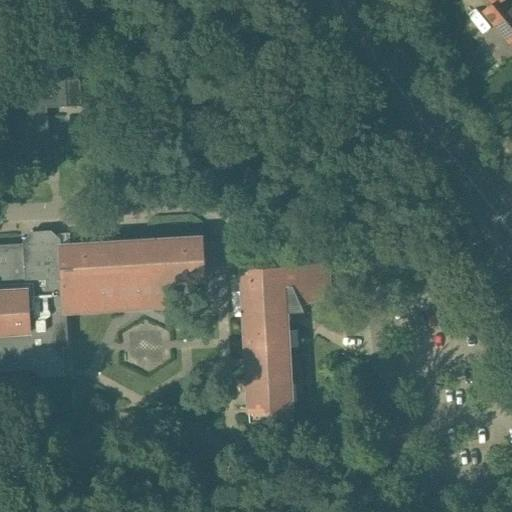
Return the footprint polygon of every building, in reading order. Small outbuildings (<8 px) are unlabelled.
[(495,0),(497,2),(484,13),(509,45),(511,42),(511,1),(511,0),(495,0)] [(80,76),(67,77),(69,103),(82,102),(80,76)] [(8,98),(1,98),(3,138),(10,138),(12,162),(51,160),(48,104),(69,103),(67,77),(7,80),(8,98)] [(206,280),(206,273),(217,272),(215,241),(203,241),(203,233),(64,240),(51,230),(32,231),(23,240),(23,242),(0,243),(0,369),(32,369),(41,377),(65,375),(64,346),(69,346),(66,314),(170,307),(168,282),(206,280)] [(302,305),(301,304),(330,291),(328,263),(241,269),(249,409),(292,407),(287,309),(301,306),(302,305)]
